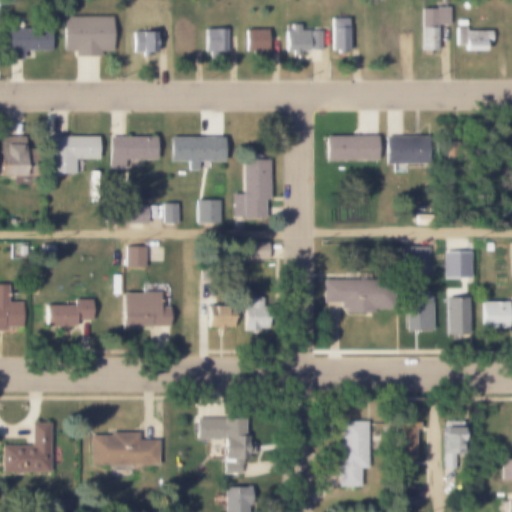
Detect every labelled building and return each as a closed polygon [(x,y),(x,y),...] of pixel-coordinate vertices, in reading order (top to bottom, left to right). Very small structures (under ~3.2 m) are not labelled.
[(446,6),(446,24),(433,24),(433,51),(419,51),(419,8),(433,8),(433,6),(446,6)] [(96,51),(96,56),(71,56),(71,51),(59,51),(59,17),(108,17),(108,51),(96,51)] [(329,18),(346,18),(346,50),(342,50),(339,54),(335,54),(332,50),(329,50),(329,18)] [(305,49),(297,49),(297,56),(288,56),(288,49),(282,49),(282,31),(288,31),(288,25),(297,25),(297,31),(305,31),(305,49)] [(188,26),(188,53),(171,53),(171,26),(188,26)] [(481,41),(481,51),(461,51),(461,45),(454,45),(454,27),(463,27),(463,31),(490,31),(490,41),(481,41)] [(46,28),(46,50),(20,50),(20,60),(4,60),(4,28),(46,28)] [(224,29),(224,52),(201,52),(201,29),(224,29)] [(263,29),(263,50),(241,50),(241,29),(263,29)] [(305,31),(317,31),(317,49),(305,49),(305,31)] [(154,32),(154,52),(129,52),(129,32),(154,32)] [(95,136),(95,159),(71,159),(71,173),(48,173),(48,136),(95,136)] [(373,136),(373,161),(323,161),(323,136),(373,136)] [(424,136),(424,163),(382,163),(382,136),(424,136)] [(21,148),(29,148),(29,176),(0,176),(0,137),(21,137),(21,148)] [(152,137),(152,159),(127,159),(127,168),(105,168),(105,137),(152,137)] [(194,160),(194,167),(191,169),(186,169),(184,167),(184,160),(167,160),(167,137),(222,137),(222,160),(194,160)] [(430,142),(447,142),(447,158),(430,158),(430,142)] [(239,193),(239,159),(266,159),(266,200),(261,200),(261,218),(239,218),(239,216),(229,216),(229,193),(239,193)] [(217,200),(217,224),(194,224),(194,200),(217,200)] [(160,204),(174,204),(174,222),(160,222),(160,204)] [(144,206),(144,223),(105,223),(105,206),(144,206)] [(413,214),(427,214),(427,225),(413,225),(413,214)] [(246,241),(265,241),(265,259),(246,259),(246,241)] [(141,247),(141,268),(121,268),(121,247),(141,247)] [(426,247),(426,275),(400,275),(400,247),(426,247)] [(467,252),(467,279),(440,279),(440,252),(467,252)] [(344,308),(339,308),(339,301),(321,301),(321,279),(382,279),(382,308),(368,308),(368,313),(344,313),(344,308)] [(4,302),(19,302),(19,327),(0,327),(0,283),(4,283),(4,302)] [(165,307),(165,327),(132,327),(132,330),(119,330),(119,293),(138,293),(138,291),(156,291),(156,307),(165,307)] [(428,296),(428,330),(402,330),(402,296),(428,296)] [(247,298),(263,298),(263,331),(240,331),(240,306),(247,306),(247,298)] [(464,298),(464,338),(442,338),(442,298),(464,298)] [(71,300),(87,300),(87,320),(71,320),(71,332),(42,332),(42,305),(71,305),(71,300)] [(477,302),(505,302),(505,328),(477,328),(477,302)] [(231,305),(231,328),(205,328),(205,305),(231,305)] [(249,442),(249,455),(245,455),(245,459),(237,459),(237,473),(219,473),(219,438),(193,438),(193,418),(242,418),(242,435),(245,435),(245,442),(249,442)] [(28,421),(45,421),(45,473),(0,473),(0,446),(28,446),(28,421)] [(357,468),(357,487),(336,487),(336,443),(339,443),(339,421),(363,421),(363,468),(357,468)] [(459,421),(459,469),(440,469),(440,421),(459,421)] [(402,427),(402,422),(417,422),(417,432),(410,432),(410,459),(392,459),(392,427),(402,427)] [(153,440),(153,467),(87,467),(87,435),(107,435),(107,432),(134,432),(134,440),(153,440)] [(511,460),(511,481),(496,481),(496,460),(511,460)] [(410,486),(410,502),(391,502),(391,486),(410,486)] [(222,511),(222,487),(244,487),(244,511),(222,511)]
